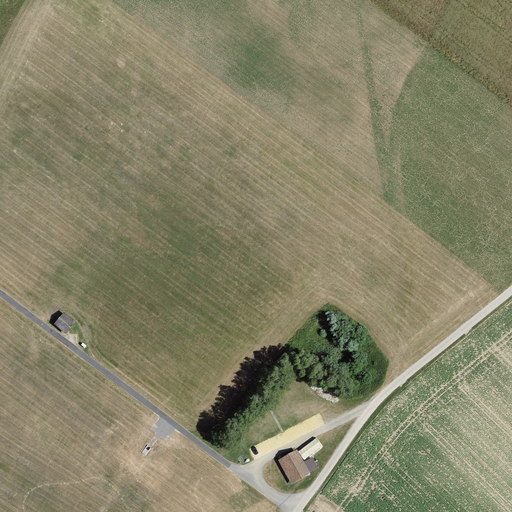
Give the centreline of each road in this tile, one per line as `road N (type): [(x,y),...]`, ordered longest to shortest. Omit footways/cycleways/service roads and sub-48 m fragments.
road 1 (track): [(297,511),(402,377),(511,293)]
road 2 (track): [(244,475),(0,290)]
road 3 (track): [(372,408),(244,475),(298,510)]
